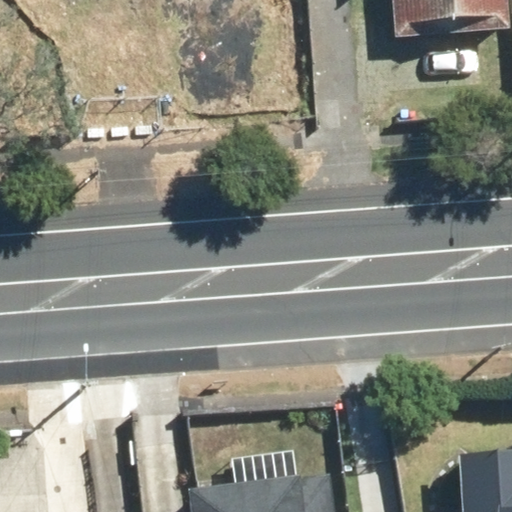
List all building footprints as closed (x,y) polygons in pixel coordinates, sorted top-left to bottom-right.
[(79,0),(0,0),(0,3),(2,4),(6,50),(80,46),(79,0)] [(175,0),(179,41),(259,36),(256,0),(175,0)] [(506,0),(390,0),(392,22),(507,16),(506,0)] [(511,511),(511,452),(452,456),(455,511),(511,511)] [(322,511),(317,470),(186,487),(189,511),(322,511)]
